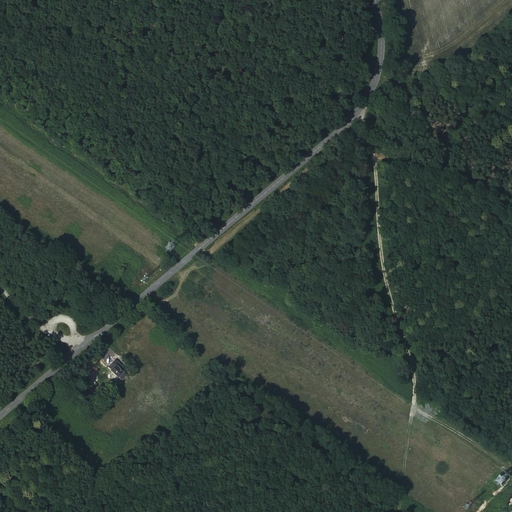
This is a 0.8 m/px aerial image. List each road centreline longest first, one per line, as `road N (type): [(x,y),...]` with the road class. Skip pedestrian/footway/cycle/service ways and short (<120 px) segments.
road 1 (tertiary): [(377,0),(389,47),(376,92),(0,415)]
road 2 (track): [(395,511),(414,388),(386,287),(371,146),(358,109)]
